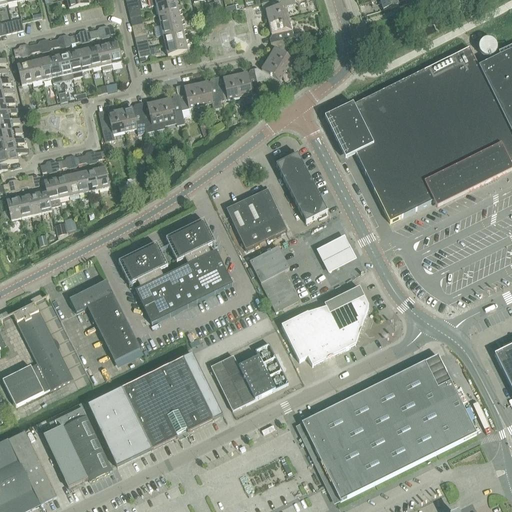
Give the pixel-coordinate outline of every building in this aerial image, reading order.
[(71,0),(67,1),(69,11),(90,6),(88,0),(71,0)] [(143,0),(125,0),(128,8),(139,5),(141,11),(146,10),(143,0)] [(290,19),(287,7),(295,6),(294,0),(288,0),(265,5),(269,24),(290,19)] [(379,0),(383,11),(398,7),(398,8),(407,6),(406,1),(398,4),(396,0),(379,0)] [(177,3),(176,3),(156,7),(159,17),(178,13),(176,4),(178,4),(177,3)] [(129,14),(141,11),(139,5),(128,8),(129,14)] [(141,11),(129,14),(130,20),(142,17),(141,11)] [(178,13),(159,17),(161,27),(180,23),(178,14),(180,14),(180,12),(178,13)] [(294,36),(290,19),(269,24),(273,45),(283,43),(295,40),(294,39),(294,36)] [(24,32),(23,24),(22,20),(15,22),(18,33),(24,32)] [(15,22),(10,23),(12,35),(18,33),(15,22)] [(163,37),(182,33),(180,24),(182,24),(182,22),(180,23),(161,27),(163,37)] [(12,35),(10,23),(4,24),(6,36),(12,35)] [(133,33),(145,31),(144,25),(132,28),(133,33)] [(99,29),(98,32),(99,38),(99,39),(102,41),(110,39),(111,36),(110,29),(106,27),(99,29)] [(133,33),(135,39),(147,37),(145,31),(133,33)] [(80,33),(78,36),(79,44),(82,45),(90,44),(92,41),(90,33),(87,32),(80,33)] [(182,33),(163,37),(166,47),(185,42),(183,34),(184,33),(184,32),(182,33)] [(479,48),(495,56),(502,42),(487,34),(479,48)] [(60,38),(58,41),(59,48),(63,50),(70,48),(72,45),(70,38),(67,36),(60,38)] [(40,43),(38,46),(40,53),(43,54),(50,53),(52,50),(50,43),(47,41),(40,43)] [(187,42),(185,42),(166,47),(168,57),(187,53),(185,44),(187,43),(187,42)] [(284,48),(283,43),(273,45),(275,50),(268,61),(287,73),(297,56),(284,48)] [(122,64),(118,44),(109,46),(108,45),(107,45),(107,47),(112,67),(122,64)] [(137,47),(138,53),(150,51),(148,44),(137,47)] [(20,47),(18,50),(20,57),(23,59),(30,57),(32,55),(30,47),(27,46),(20,47)] [(97,47),(98,49),(102,69),(112,67),(107,47),(99,49),(98,47),(97,47)] [(511,48),(499,56),(500,59),(479,69),(470,50),(354,108),(336,116),(341,125),(356,156),(390,225),(433,203),(479,181),(481,185),(489,181),(497,177),(495,173),(510,165),(511,164),(511,48)] [(87,49),(87,51),(92,71),(102,69),(98,49),(89,51),(88,49),(87,49)] [(82,73),(92,71),(87,51),(79,53),(79,51),(77,52),(78,54),(82,73)] [(138,53),(139,59),(146,58),(151,57),(150,51),(138,53)] [(68,54),(68,56),(73,76),(82,73),(78,54),(69,55),(69,54),(68,54)] [(57,56),(57,58),(62,78),(73,76),(68,56),(59,58),(58,56),(57,56)] [(47,59),(48,60),(52,80),(62,78),(57,58),(49,60),(49,58),(47,59)] [(37,61),(37,63),(42,83),(52,80),(48,60),(39,62),(39,61),(37,61)] [(275,91),(287,73),(268,61),(261,72),(255,73),(257,83),(263,82),(275,91)] [(27,63),(27,65),(32,85),(42,83),(37,63),(29,65),(29,63),(27,63)] [(17,66),(22,87),(32,85),(27,65),(19,67),(18,65),(17,66)] [(8,71),(0,72),(0,83),(1,83),(0,78),(0,76),(9,75),(8,71)] [(255,73),(235,78),(240,99),(260,95),(257,83),(255,73)] [(220,104),(240,99),(235,78),(216,83),(220,104)] [(11,81),(1,83),(0,83),(0,94),(3,93),(2,87),(11,85),(11,81)] [(214,111),(222,109),(220,104),(216,83),(196,87),(201,108),(213,105),(214,111)] [(182,113),(183,113),(201,108),(196,87),(177,92),(179,99),(182,113)] [(13,91),(3,93),(0,94),(0,104),(6,103),(4,97),(14,95),(13,91)] [(165,128),(177,125),(176,122),(184,120),(183,113),(182,113),(179,99),(159,103),(165,128)] [(0,104),(0,114),(8,113),(7,107),(16,105),(15,101),(6,103),(0,104)] [(139,108),(146,135),(165,131),(165,128),(159,103),(139,108)] [(137,131),(138,137),(146,135),(139,108),(119,113),(124,134),(137,131)] [(8,113),(0,114),(0,124),(10,122),(9,117),(18,115),(18,111),(8,113)] [(124,134),(119,113),(118,113),(118,112),(116,111),(111,112),(110,113),(110,115),(99,117),(105,145),(115,142),(114,137),(124,134)] [(10,123),(10,122),(0,124),(0,135),(12,132),(11,127),(21,125),(20,120),(10,123)] [(0,135),(0,146),(15,143),(13,137),(23,134),(22,130),(12,132),(0,135)] [(25,140),(15,143),(0,146),(0,156),(17,152),(16,146),(25,144),(25,140)] [(27,150),(17,152),(0,156),(0,173),(9,171),(8,165),(20,163),(18,157),(28,154),(27,150)] [(285,156),(288,161),(276,168),(284,182),(305,171),(298,157),(296,157),(293,152),(292,151),(291,151),(289,152),(288,152),(287,153),(286,154),(286,155),(285,156)] [(86,154),(85,157),(86,164),(89,166),(96,164),(98,161),(97,154),(94,152),(86,154)] [(67,159),(65,162),(66,169),(69,171),(76,169),(78,166),(77,159),(74,157),(67,159)] [(47,163),(45,166),(46,173),(49,175),(56,174),(59,171),(57,163),(54,162),(47,163)] [(94,170),(95,172),(99,192),(109,190),(105,170),(96,172),(96,170),(94,170)] [(291,196),(313,185),(305,171),(284,182),(291,196)] [(84,172),(85,174),(89,195),(99,192),(95,172),(86,174),(85,172),(84,172)] [(79,197),(89,195),(85,174),(76,176),(75,175),(74,175),(74,177),(79,197)] [(29,178),(27,181),(29,188),(32,190),(39,188),(41,185),(39,178),(36,176),(29,178)] [(64,177),(65,179),(69,199),(79,197),(74,177),(66,179),(66,177),(64,177)] [(54,179),(54,181),(59,201),(69,199),(65,179),(55,181),(55,179),(54,179)] [(135,179),(128,182),(128,183),(130,193),(130,194),(128,195),(130,199),(139,195),(135,179)] [(9,182),(8,185),(9,193),(12,194),(19,193),(21,190),(20,183),(17,181),(9,182)] [(44,182),(44,185),(46,194),(47,194),(49,204),(50,203),(51,209),(60,207),(59,201),(54,181),(45,183),(45,182),(44,182)] [(145,182),(138,184),(140,193),(148,191),(145,182)] [(299,211),(320,200),(313,185),(291,196),(299,211)] [(246,252),(284,234),(287,233),(268,192),(227,211),(246,252)] [(37,194),(37,196),(42,216),(52,214),(51,209),(50,203),(49,204),(47,194),(46,194),(39,196),(38,194),(37,194)] [(27,198),(32,218),(42,216),(37,196),(29,198),(28,196),(27,196),(27,198)] [(17,199),(17,200),(22,221),(32,218),(27,198),(19,200),(18,198),(17,199)] [(22,221),(17,200),(8,202),(8,201),(6,201),(11,223),(22,221)] [(320,200),(299,211),(306,225),(318,219),(319,222),(327,217),(326,215),(327,214),(320,200)] [(74,220),(65,222),(68,232),(77,230),(74,220)] [(204,223),(196,227),(166,242),(177,264),(185,260),(188,267),(176,273),(193,306),(233,286),(216,253),(211,256),(208,248),(215,245),(204,223)] [(65,225),(56,228),(58,237),(67,235),(65,225)] [(46,236),(38,238),(41,248),(48,246),(46,236)] [(345,239),(317,253),(329,276),(357,262),(345,239)] [(119,265),(129,286),(130,287),(137,283),(141,290),(135,293),(152,326),(193,306),(176,273),(164,279),(160,272),(168,268),(157,246),(119,265)] [(250,264),(276,314),(299,302),(284,273),(289,271),(278,249),(250,264)] [(88,310),(115,364),(141,351),(107,284),(70,302),(77,315),(88,310)] [(41,304),(50,300),(44,289),(36,293),(41,304)] [(308,315),(282,328),(299,364),(308,360),(312,368),(356,347),(369,308),(360,289),(325,307),(326,310),(308,315)] [(2,309),(4,317),(14,314),(12,306),(2,309)] [(38,366),(31,369),(3,383),(16,409),(44,395),(50,392),(51,393),(73,382),(58,353),(58,352),(59,351),(59,350),(59,349),(59,348),(59,347),(58,346),(58,345),(55,347),(35,307),(14,318),(38,366)] [(233,358),(233,359),(212,370),(211,369),(232,414),(233,413),(254,402),(254,403),(289,386),(269,346),(255,353),(258,359),(238,369),(233,358)] [(511,347),(495,356),(511,391),(511,347)] [(5,361),(9,354),(4,351),(0,358),(5,361)] [(117,470),(152,453),(178,440),(179,443),(189,438),(188,435),(223,418),(193,357),(122,391),(89,408),(117,470)] [(438,358),(302,425),(302,426),(315,451),(311,453),(331,493),(334,491),(340,504),(341,504),(374,488),(376,486),(435,457),(437,456),(462,444),(477,436),(438,358)] [(75,375),(84,372),(79,359),(70,363),(75,375)] [(101,366),(105,376),(114,372),(110,363),(101,366)] [(82,409),(59,420),(89,481),(89,483),(113,472),(87,418),(82,409)] [(265,430),(276,425),(273,418),(261,424),(265,430)] [(53,433),(44,438),(69,490),(87,482),(89,481),(59,420),(49,425),(53,433)] [(0,493),(9,511),(31,511),(40,508),(40,507),(56,499),(25,435),(0,446),(0,493)] [(0,511),(9,511),(0,493),(0,511)]
